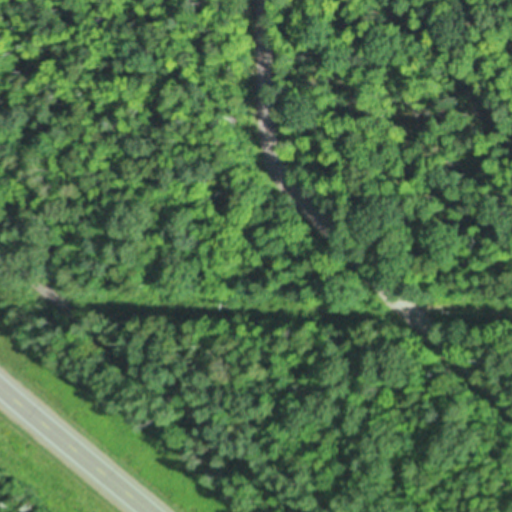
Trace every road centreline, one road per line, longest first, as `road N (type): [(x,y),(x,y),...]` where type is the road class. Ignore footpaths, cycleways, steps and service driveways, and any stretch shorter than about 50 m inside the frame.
road 1 (residential): [(511,408),(291,196),(266,152),(262,0)]
road 2 (primary): [(144,511),(0,391)]
